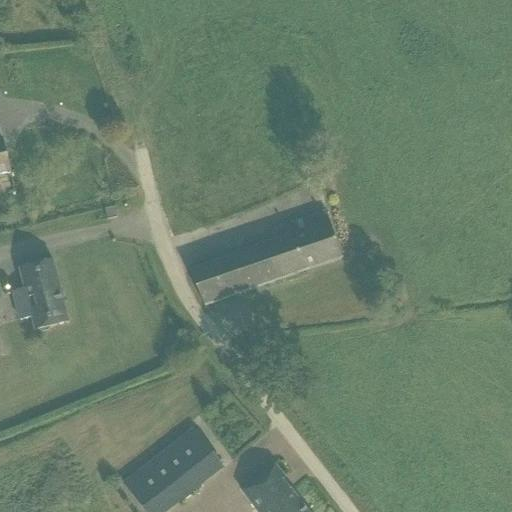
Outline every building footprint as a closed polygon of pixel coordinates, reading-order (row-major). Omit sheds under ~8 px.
[(215,94),(228,139),(292,121),(285,97),(296,94),(290,72),(215,94)] [(0,175),(11,173),(2,140),(0,140),(0,175)] [(205,222),(299,192),(290,164),(196,194),(205,222)] [(115,209),(105,211),(107,222),(117,220),(115,209)] [(342,259),(330,223),(327,215),(272,234),(275,243),(193,271),(205,306),(342,259)] [(25,289),(13,292),(20,321),(32,318),(35,331),(39,330),(43,332),(48,331),(50,328),(68,323),(53,261),(20,269),(25,289)] [(143,511),(166,511),(208,480),(223,468),(194,430),(123,485),(143,511)] [(242,491),(258,511),(307,511),(282,480),(285,478),(275,466),(242,491)]
